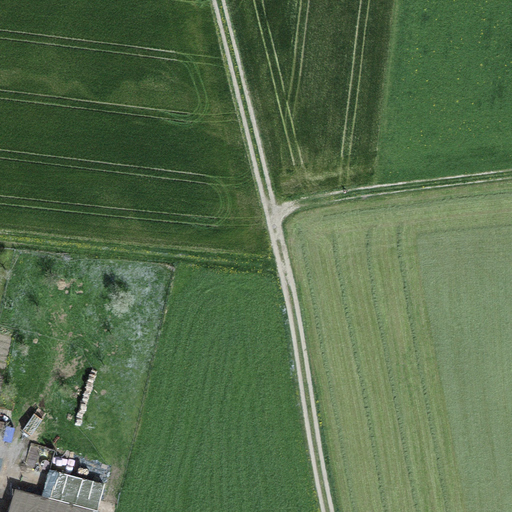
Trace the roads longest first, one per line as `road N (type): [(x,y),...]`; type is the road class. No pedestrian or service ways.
road 1 (track): [(331,511),(275,216)]
road 2 (track): [(511,183),(275,216)]
road 3 (track): [(275,216),(220,0)]
